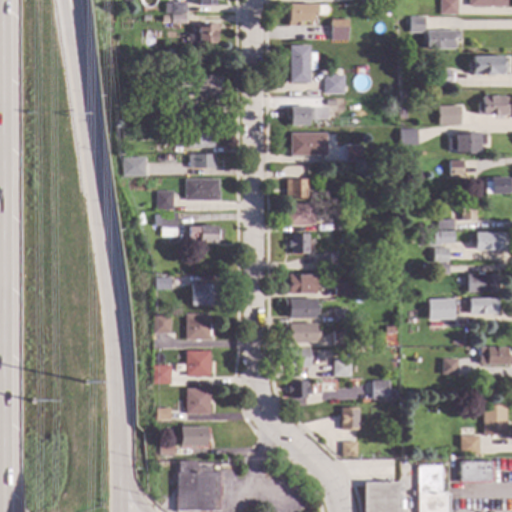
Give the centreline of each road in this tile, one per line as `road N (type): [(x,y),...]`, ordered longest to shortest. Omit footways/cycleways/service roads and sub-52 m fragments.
road 1 (residential): [(249,0),(252,381),(268,420),(320,473),(338,511)]
road 2 (motorway): [(117,454),(109,307),(68,26)]
